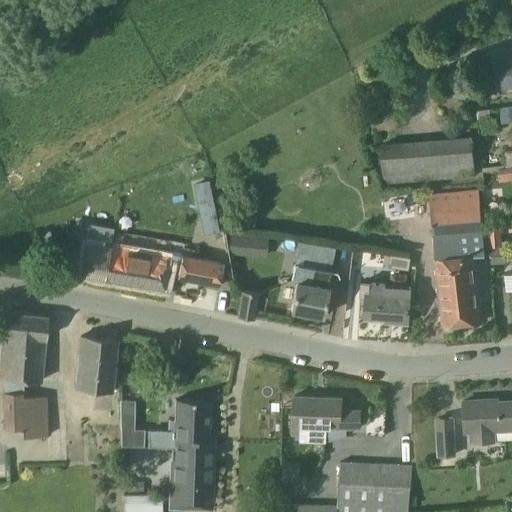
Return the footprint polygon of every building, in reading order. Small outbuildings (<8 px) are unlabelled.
[(511,35),(504,14),(473,26),(481,46),(511,35)] [(511,56),(499,58),(502,90),(511,89),(511,56)] [(511,123),(511,105),(500,107),(502,124),(511,123)] [(490,109),(477,111),(477,119),(491,117),(490,109)] [(475,176),(472,137),(380,144),(383,183),(475,176)] [(196,199),(211,196),(208,182),(193,185),(196,199)] [(485,254),(479,190),(429,194),(435,259),(442,326),(482,322),(475,255),(485,254)] [(218,232),(215,218),(201,221),(204,235),(218,232)] [(89,227),(80,274),(104,278),(109,247),(112,231),(89,227)] [(48,231),(37,237),(47,255),(54,252),(49,241),(52,239),(48,231)] [(230,233),(228,252),(243,254),(245,234),(230,233)] [(109,247),(104,278),(164,289),(166,277),(218,287),(222,268),(223,264),(170,254),(170,258),(148,254),(109,247)] [(490,249),(491,261),(507,261),(506,247),(490,249)] [(296,282),(291,311),(292,311),(292,314),(304,316),(304,313),(322,317),(331,271),(294,264),(291,281),(296,282)] [(361,284),(360,297),(367,297),(365,317),(390,318),(390,321),(409,322),(410,296),(411,287),(385,285),(372,284),(361,284)] [(258,292),(240,290),(236,317),(254,320),(258,292)] [(47,315),(4,310),(0,356),(0,376),(3,377),(3,392),(1,392),(3,428),(23,428),(23,436),(48,436),(47,396),(23,395),(24,379),(41,380),(44,337),(45,337),(47,315)] [(117,339),(80,335),(74,383),(111,387),(117,339)] [(315,395),(295,394),(294,431),(300,432),(300,439),(327,441),(327,424),(348,425),(347,434),(386,435),(387,409),(342,407),(343,396),(325,396),(324,399),(315,399),(315,395)] [(148,430),(148,446),(171,446),(169,507),(198,508),(198,511),(211,510),(213,438),(207,437),(207,427),(211,428),(211,414),(207,413),(208,399),(175,398),(175,418),(169,418),(169,431),(148,430)] [(469,405),(461,405),(463,432),(470,431),(471,441),(511,439),(511,400),(495,402),(494,400),(468,402),(469,405)] [(452,418),(436,419),(437,456),(453,456),(452,418)] [(134,429),(121,429),(122,446),(144,446),(144,430),(134,429)] [(408,511),(412,466),(340,461),(337,505),(279,503),(278,511),(408,511)] [(127,495),(139,495),(139,482),(127,482),(127,495)] [(127,495),(123,495),(123,511),(160,511),(160,496),(139,495),(127,495)]
